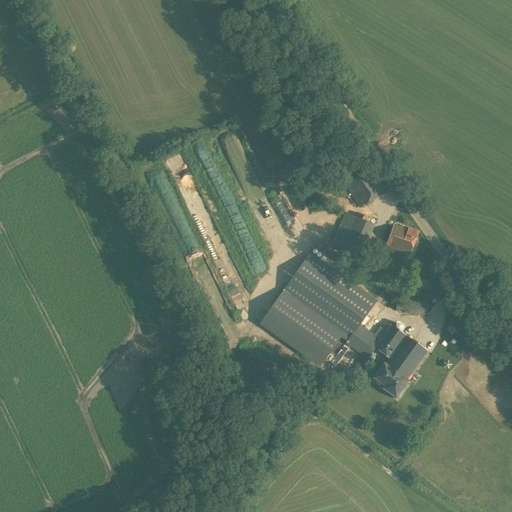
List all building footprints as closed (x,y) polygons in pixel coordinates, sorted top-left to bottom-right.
[(344,186),(359,209),(384,192),(368,169),(344,186)] [(330,246),(359,260),(374,226),(345,213),(330,246)] [(407,229),(407,231),(393,226),(386,247),(409,255),(417,233),(407,229)] [(310,252),(258,326),(318,368),(327,355),(335,360),(346,344),(366,359),(396,316),(310,252)] [(402,310),(402,316),(427,316),(426,298),(395,298),(395,310),(402,310)] [(383,365),(373,378),(385,386),(383,388),(395,397),(396,396),(400,396),(403,391),(401,388),(406,381),(406,380),(426,351),(405,336),(403,334),(391,326),(374,349),(388,360),(384,366),(383,365)]
